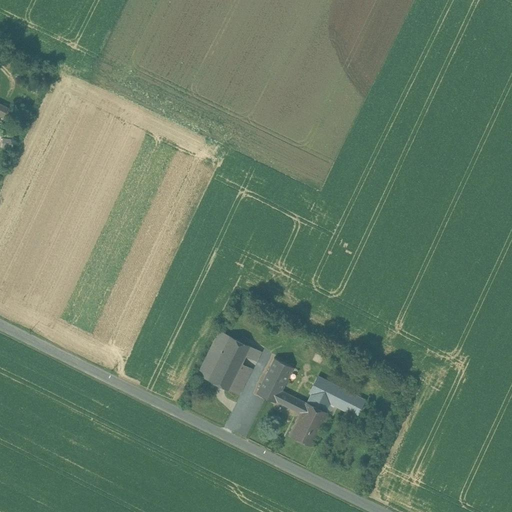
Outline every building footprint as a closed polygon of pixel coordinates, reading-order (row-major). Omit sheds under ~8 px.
[(14,110),(6,107),(1,118),(9,121),(14,110)] [(1,138),(2,146),(12,146),(12,137),(1,138)] [(220,331),(198,374),(207,378),(229,335),(220,331)] [(229,335),(207,378),(229,389),(233,381),(245,356),(250,346),(229,335)] [(259,351),(250,346),(245,356),(254,360),(259,351)] [(274,358),(257,393),(275,402),(276,401),(281,391),(293,367),(274,358)] [(364,400),(318,377),(310,393),(329,402),(356,416),(364,400)] [(242,385),(233,381),(229,389),(238,394),(242,385)] [(305,403),(281,391),(276,401),(300,413),(305,403)] [(329,402),(312,394),(308,402),(325,411),(329,402)] [(308,402),(306,401),(300,413),(289,435),(312,447),(329,413),(325,411),(308,402)]
